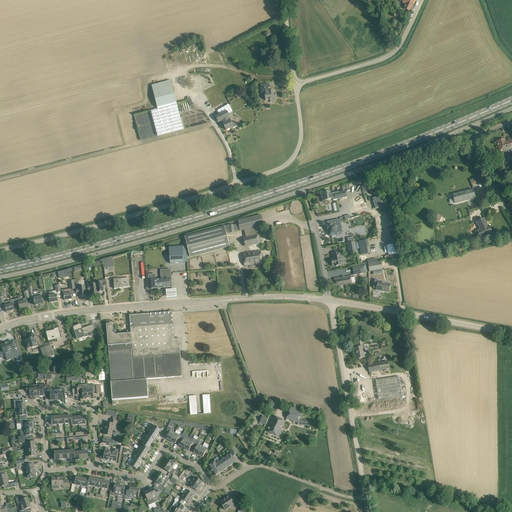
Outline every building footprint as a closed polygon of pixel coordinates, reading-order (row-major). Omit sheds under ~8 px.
[(399,0),(399,1),(403,3),(406,5),(404,9),(409,11),(414,1),(412,0),(399,0)] [(230,70),(214,78),(217,84),(233,76),(230,70)] [(171,80),(152,85),(158,108),(157,108),(158,109),(177,104),(171,80)] [(270,102),(271,102),(276,102),(274,90),(270,91),(269,84),(260,86),(262,96),(265,96),(265,101),(270,100),(270,102)] [(216,86),(204,92),(215,112),(227,106),(216,86)] [(177,104),(158,109),(151,111),(158,136),(184,129),(177,104)] [(234,122),(232,123),(230,117),(227,112),(216,117),(218,122),(221,121),(222,124),(223,124),(226,130),(233,127),(233,128),(236,127),(234,122)] [(511,153),(511,139),(505,142),(504,139),(497,142),(500,152),(510,149),(511,154),(511,153)] [(334,191),(330,192),(329,188),(325,189),(326,192),(323,193),(324,197),(322,197),(323,201),(325,203),(329,202),(328,200),(333,199),(333,201),(336,200),(334,193),(334,191)] [(453,195),(455,203),(475,198),(473,189),(453,195)] [(334,193),(336,200),(340,199),(340,201),(343,201),(342,199),(347,198),(345,191),(334,193)] [(375,209),(384,206),(381,196),(372,198),(375,209)] [(434,220),(440,223),(443,216),(437,214),(434,220)] [(224,226),(185,237),(186,242),(187,247),(186,247),(187,257),(187,258),(229,247),(225,232),(240,231),(244,230),(246,237),(258,234),(258,233),(257,226),(259,226),(263,225),(261,215),(238,221),(239,225),(224,226)] [(328,226),(326,226),(327,231),(328,231),(329,236),(331,236),(331,237),(337,236),(337,235),(343,234),(340,219),(327,222),(328,224),(328,226)] [(492,233),(489,226),(487,226),(484,219),(477,222),(478,225),(475,226),(478,231),(477,231),(480,238),(481,238),(480,236),(491,231),(492,233)] [(394,236),(394,226),(384,226),(384,236),(394,236)] [(258,234),(246,237),(248,246),(259,244),(260,244),(258,234)] [(369,240),(358,242),(361,255),(371,254),(369,240)] [(355,242),(348,243),(349,254),(357,252),(355,242)] [(183,246),(169,247),(170,264),(175,263),(184,263),(183,246)] [(261,251),(243,253),(245,266),(255,265),(256,265),(263,265),(261,251)] [(334,266),(334,267),(343,265),(342,264),(345,263),(344,258),(341,258),(340,252),(332,254),(333,259),(331,259),(333,267),(334,266)] [(381,261),(368,264),(370,272),(382,270),(381,261)] [(365,265),(353,267),(354,275),(366,273),(365,265)] [(63,271),(58,273),(60,279),(65,277),(72,275),(70,269),(63,271)] [(155,275),(148,275),(149,281),(150,281),(151,289),(160,288),(172,287),(171,271),(171,269),(160,270),(161,280),(155,280),(155,275)] [(342,277),(334,279),(335,286),(351,283),(355,282),(355,277),(351,278),(350,276),(345,277),(345,276),(342,277)] [(130,287),(129,282),(129,279),(121,280),(121,279),(114,279),(114,289),(122,288),(130,287)] [(79,283),(78,283),(78,280),(75,280),(75,283),(76,290),(77,295),(80,294),(80,297),(86,296),(85,286),(79,287),(79,283)] [(97,283),(96,283),(98,293),(104,292),(103,289),(107,289),(105,280),(102,280),(102,282),(101,281),(100,281),(98,281),(97,281),(97,282),(97,283)] [(375,280),(373,288),(377,289),(377,290),(389,292),(390,287),(390,284),(379,282),(379,281),(375,280)] [(90,282),(87,282),(88,292),(91,292),(92,294),(98,294),(98,293),(96,283),(96,284),(90,284),(90,282)] [(58,302),(57,298),(57,293),(60,292),(59,285),(55,286),(56,291),(52,291),(49,292),(50,296),(49,296),(49,298),(50,303),(58,302)] [(32,286),(28,287),(30,298),(33,297),(35,305),(43,304),(42,297),(41,293),(38,294),(37,291),(36,291),(34,291),(33,292),(32,286)] [(72,294),(71,293),(68,293),(67,290),(64,290),(64,294),(62,294),(63,298),(64,297),(65,300),(72,299),(72,294)] [(27,302),(26,301),(21,302),(20,298),(14,299),(16,304),(19,303),(20,309),(28,307),(27,302)] [(14,311),(13,306),(12,304),(11,300),(8,301),(8,302),(4,304),(6,308),(7,313),(14,311)] [(113,324),(107,325),(113,405),(116,405),(116,400),(148,398),(147,379),(183,376),(180,347),(181,347),(181,339),(175,339),(172,312),(130,315),(131,334),(118,335),(113,330),(113,324)] [(95,331),(94,329),(92,325),(82,329),(81,324),(73,327),(77,341),(85,338),(84,335),(95,331)] [(61,338),(59,333),(58,328),(54,329),(54,330),(46,332),(47,337),(48,340),(49,342),(50,341),(50,343),(58,341),(57,339),(61,338)] [(38,347),(36,339),(35,334),(28,336),(29,339),(26,340),(27,343),(25,343),(28,352),(33,350),(32,348),(38,347)] [(3,350),(0,351),(0,358),(1,358),(0,356),(5,354),(6,356),(16,352),(14,347),(12,341),(1,346),(3,350)] [(358,347),(354,348),(356,359),(365,357),(364,353),(365,353),(364,346),(363,341),(357,342),(358,347)] [(387,371),(387,369),(389,369),(388,361),(368,365),(369,372),(384,370),(384,371),(387,371)] [(378,399),(383,399),(403,396),(400,377),(375,380),(378,399)] [(47,392),(46,387),(46,384),(39,385),(36,385),(37,398),(40,398),(40,396),(44,396),(43,393),(47,392)] [(35,398),(37,398),(36,385),(26,386),(27,394),(30,394),(30,397),(34,397),(35,398)] [(87,385),(78,385),(79,388),(75,388),(76,395),(80,395),(79,393),(82,393),(83,400),(88,399),(87,385)] [(87,385),(88,399),(94,399),(93,392),(97,392),(97,394),(101,394),(101,386),(93,387),(93,389),(88,390),(87,385)] [(62,389),(52,390),(52,387),(47,388),(48,393),(51,392),(51,400),(63,399),(63,394),(62,389)] [(26,403),(23,404),(23,400),(14,401),(14,403),(16,403),(16,407),(19,407),(19,410),(26,410),(26,403)] [(298,425),(311,427),(312,421),(300,419),(303,411),(291,407),(287,419),(298,423),(298,425)] [(26,410),(19,410),(20,420),(23,420),(27,420),(26,410)] [(135,415),(128,413),(126,421),(133,423),(135,415)] [(269,418),(263,416),(260,422),(266,425),(269,418)] [(285,421),(280,419),(274,416),(267,432),(278,437),(281,430),(279,429),(280,426),(281,427),(283,426),(285,421)] [(52,425),(59,425),(58,417),(51,417),(52,420),(48,420),(49,428),(53,428),(52,425)] [(28,423),(28,420),(27,420),(23,420),(20,420),(17,421),(17,424),(21,424),(21,425),(22,425),(22,430),(20,430),(34,429),(33,423),(28,423)] [(117,421),(116,420),(111,420),(110,423),(106,423),(106,426),(105,426),(103,434),(112,436),(112,435),(113,435),(114,436),(115,437),(116,437),(118,437),(119,436),(119,434),(118,433),(117,432),(116,431),(114,432),(114,433),(112,433),(113,429),(115,429),(117,421)] [(162,430),(155,426),(151,424),(148,429),(157,435),(159,432),(160,433),(162,430)] [(171,441),(175,433),(171,431),(172,429),(168,427),(167,429),(165,433),(168,434),(166,439),(171,441)] [(34,435),(34,429),(20,430),(20,432),(21,435),(21,436),(18,436),(19,440),(26,439),(25,436),(26,436),(34,435)] [(156,437),(157,435),(148,429),(147,431),(150,433),(149,436),(148,436),(155,440),(157,438),(156,437)] [(180,434),(180,435),(175,433),(171,441),(175,444),(178,439),(180,440),(183,435),(180,434)] [(148,436),(149,436),(146,434),(145,437),(143,436),(142,438),(151,444),(153,442),(154,442),(155,440),(148,436)] [(190,438),(183,434),(183,435),(180,440),(182,441),(180,446),(184,448),(190,438)] [(150,447),(151,444),(142,438),(140,441),(144,443),(142,445),(143,446),(149,450),(151,448),(150,447)] [(194,445),(197,440),(193,438),(193,439),(190,438),(184,448),(189,451),(192,444),(194,445)] [(203,446),(199,444),(200,442),(197,440),(194,445),(197,447),(194,452),(198,455),(203,446)] [(238,453),(237,451),(238,451),(234,445),(233,446),(232,445),(228,448),(233,456),(238,453)] [(118,453),(122,454),(123,447),(119,446),(119,450),(115,449),(115,452),(111,452),(110,460),(111,461),(112,461),(113,462),(114,461),(117,462),(118,453)] [(150,451),(149,450),(143,446),(142,449),(138,447),(137,449),(146,455),(148,452),(149,453),(150,451)] [(203,457),(205,453),(207,449),(203,446),(198,455),(203,457)] [(0,467),(3,466),(2,462),(5,461),(5,458),(6,457),(5,454),(10,453),(9,448),(2,450),(3,454),(0,455),(0,467)] [(110,460),(111,452),(109,451),(109,448),(106,448),(105,451),(103,459),(106,460),(108,460),(110,460)] [(88,454),(91,454),(91,449),(88,449),(88,451),(81,452),(82,460),(89,459),(88,454)] [(137,449),(135,451),(139,453),(137,456),(144,460),(146,458),(144,457),(146,455),(137,449)] [(61,451),(58,452),(58,450),(51,451),(52,457),(55,457),(55,460),(61,459),(61,451)] [(137,456),(135,454),(133,457),(130,455),(129,457),(130,459),(140,464),(142,462),(143,463),(144,460),(137,456)] [(214,460),(215,461),(209,466),(215,476),(222,471),(236,462),(230,454),(220,460),(218,457),(214,460)] [(140,464),(130,459),(134,461),(132,463),(131,463),(129,467),(132,469),(133,467),(137,469),(138,467),(140,467),(141,465),(140,464)] [(178,466),(177,466),(179,464),(176,462),(175,464),(168,459),(165,464),(173,469),(173,468),(175,470),(175,469),(178,466)] [(27,469),(27,474),(28,479),(31,478),(36,477),(36,471),(35,472),(34,464),(25,465),(26,470),(27,469)] [(165,464),(162,468),(167,471),(170,473),(173,475),(176,470),(173,469),(165,464)] [(160,472),(157,476),(167,483),(170,479),(167,477),(160,472)] [(15,483),(9,485),(6,474),(0,475),(0,484),(1,487),(3,487),(4,487),(4,489),(15,487),(15,483)] [(164,487),(167,483),(157,476),(154,481),(160,485),(158,488),(165,492),(167,489),(164,487)] [(69,487),(69,486),(69,481),(63,481),(63,477),(52,477),(52,485),(57,485),(63,485),(63,487),(69,487)] [(81,486),(83,478),(76,477),(75,482),(75,485),(81,486)] [(192,481),(200,486),(203,482),(195,477),(192,481)] [(88,486),(89,480),(83,478),(81,486),(88,488),(88,486)] [(95,487),(96,479),(90,478),(89,480),(88,486),(95,487)] [(101,488),(103,480),(96,479),(95,487),(101,488)] [(108,490),(109,487),(110,482),(103,480),(101,488),(108,490)] [(197,491),(200,486),(192,481),(189,486),(197,491)] [(118,497),(120,486),(115,484),(114,490),(111,490),(110,495),(118,497)] [(126,493),(124,492),(125,487),(120,486),(118,497),(117,498),(125,499),(126,493)] [(135,489),(130,488),(129,493),(126,493),(125,499),(133,500),(133,498),(135,489)] [(155,503),(162,499),(158,491),(155,492),(154,489),(149,491),(155,503)] [(194,495),(190,492),(186,490),(184,494),(192,499),(194,495)] [(149,506),(155,503),(149,491),(144,493),(148,501),(147,502),(149,506)] [(189,504),(192,499),(184,494),(181,498),(189,504)] [(235,505),(238,503),(234,496),(231,498),(229,496),(220,503),(225,510),(234,504),(235,505)] [(185,504),(176,498),(174,501),(175,502),(173,505),(182,511),(183,511),(186,508),(182,505),(183,503),(185,504)] [(22,511),(26,509),(28,509),(31,508),(29,503),(21,506),(22,511)]
